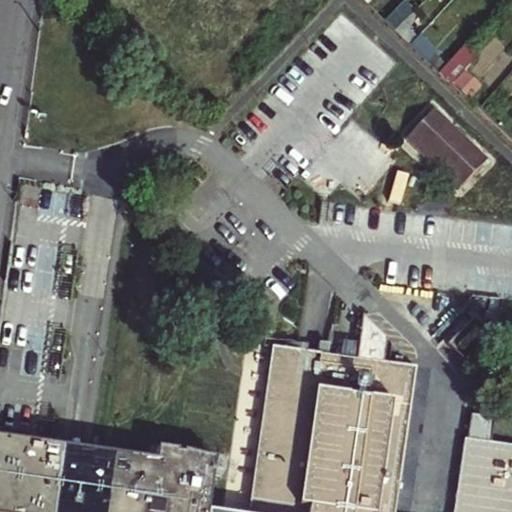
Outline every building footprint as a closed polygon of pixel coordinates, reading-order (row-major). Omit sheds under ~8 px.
[(404,0),(384,21),(396,33),(416,11),(404,0)] [(397,35),(406,43),(415,34),(406,26),(397,35)] [(458,52),(438,74),(451,86),(465,71),(471,64),(458,52)] [(481,87),(465,71),(451,86),(468,102),(481,87)] [(487,162),(432,109),(416,126),(404,137),(459,191),(487,162)] [(511,511),(511,446),(462,439),(453,511),(394,511),(414,369),(380,363),(384,337),(361,318),(355,359),(270,347),(264,398),(248,511),(511,511)] [(53,447),(0,439),(0,511),(208,511),(216,460),(156,451),(155,461),(90,452),(64,448),(53,447)]
